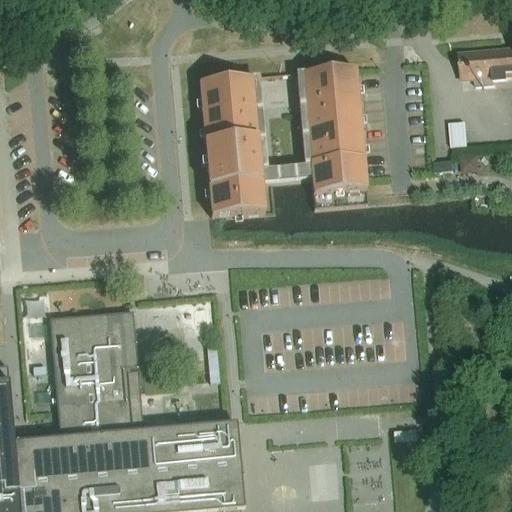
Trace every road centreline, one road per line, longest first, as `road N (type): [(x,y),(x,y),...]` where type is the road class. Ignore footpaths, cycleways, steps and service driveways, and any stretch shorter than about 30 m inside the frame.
road 1 (residential): [(192,0),(230,25),(511,4)]
road 2 (residential): [(0,43),(101,15),(118,0)]
